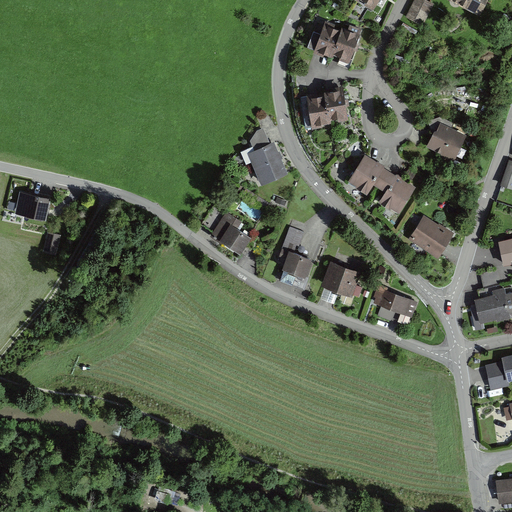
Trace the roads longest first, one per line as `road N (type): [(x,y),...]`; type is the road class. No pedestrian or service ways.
road 1 (unclassified): [(0,165),(129,198),(306,304),(459,359)]
road 2 (residential): [(447,306),(290,148),(279,58),(304,0)]
road 3 (track): [(0,354),(62,287),(114,194)]
road 4 (residential): [(447,306),(511,119)]
road 5 (residential): [(375,66),(367,100),(373,134),(396,141),(406,119),(375,73)]
